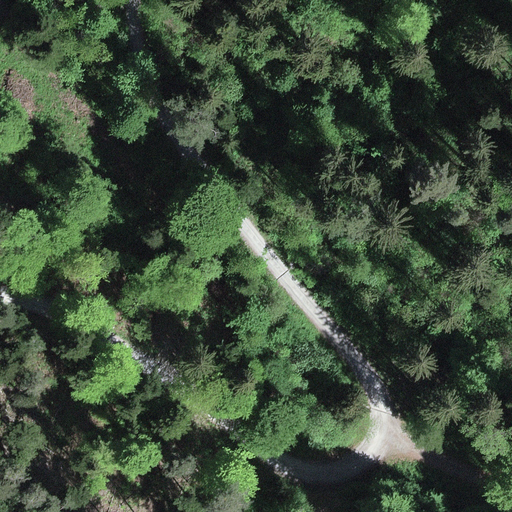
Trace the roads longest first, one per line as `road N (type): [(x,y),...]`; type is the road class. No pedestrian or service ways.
road 1 (track): [(383,438),(380,395),(160,116),(131,0)]
road 2 (track): [(383,438),(363,458),(311,472),(121,343),(0,291)]
road 3 (track): [(511,484),(383,438)]
